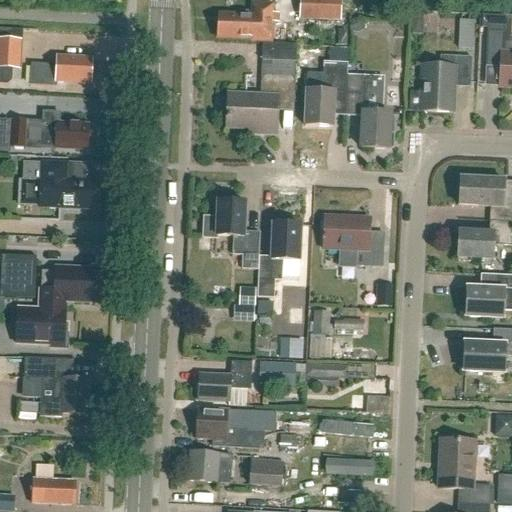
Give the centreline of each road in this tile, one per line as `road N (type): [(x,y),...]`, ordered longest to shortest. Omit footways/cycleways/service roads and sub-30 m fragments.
road 1 (secondary): [(136,511),(160,0)]
road 2 (residential): [(401,511),(418,183)]
road 3 (residential): [(418,183),(242,176)]
road 4 (residential): [(418,183),(421,145),(511,148)]
